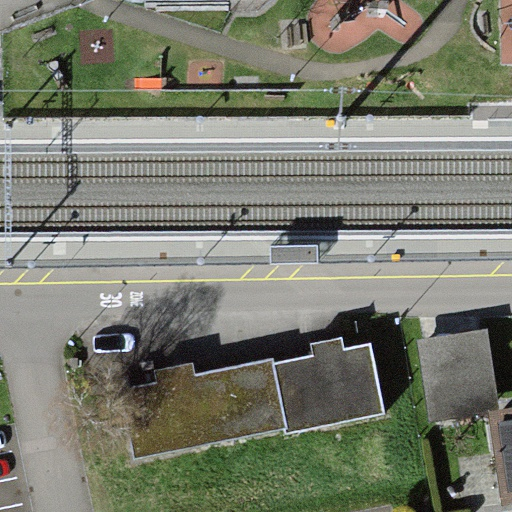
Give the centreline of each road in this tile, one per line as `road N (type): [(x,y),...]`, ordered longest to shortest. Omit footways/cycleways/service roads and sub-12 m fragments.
road 1 (residential): [(24,296),(511,294)]
road 2 (residential): [(72,511),(24,296)]
